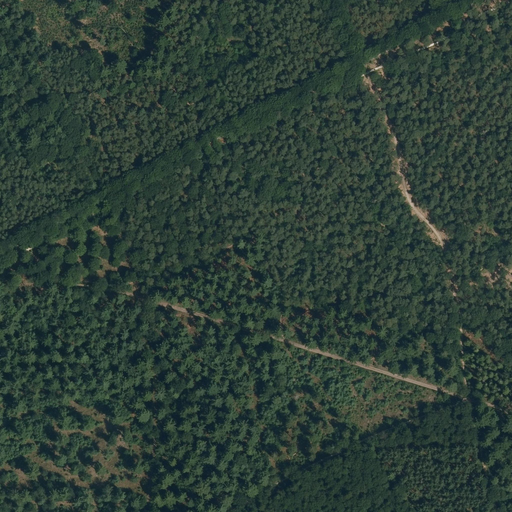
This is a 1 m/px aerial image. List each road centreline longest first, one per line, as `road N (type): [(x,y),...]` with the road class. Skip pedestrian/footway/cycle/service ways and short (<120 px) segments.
road 1 (track): [(225,511),(304,467),(467,400)]
road 2 (track): [(145,302),(156,388),(146,511)]
road 3 (track): [(0,37),(104,199)]
road 4 (track): [(467,400),(284,344)]
road 5 (track): [(364,63),(225,135)]
road 6 (track): [(364,63),(392,121),(411,207)]
road 7 (track): [(145,302),(72,289),(0,293)]
road 8 (track): [(284,344),(145,302)]
road 9 (track): [(225,135),(104,199)]
road 10 (track): [(484,0),(364,63)]
